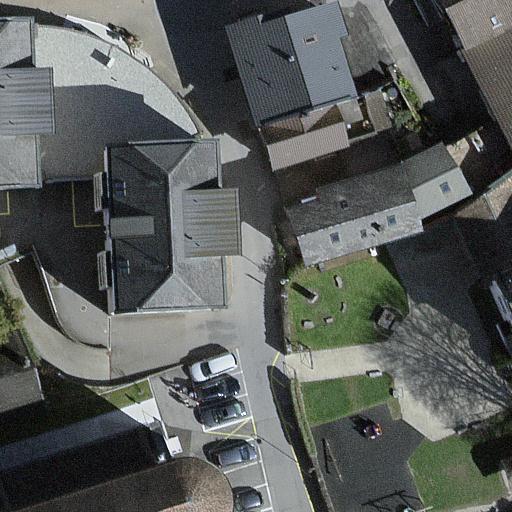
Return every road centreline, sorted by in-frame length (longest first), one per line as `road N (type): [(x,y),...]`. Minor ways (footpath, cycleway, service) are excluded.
road 1 (residential): [(188,11),(242,182),(253,378),(298,511)]
road 2 (residential): [(0,3),(188,11)]
